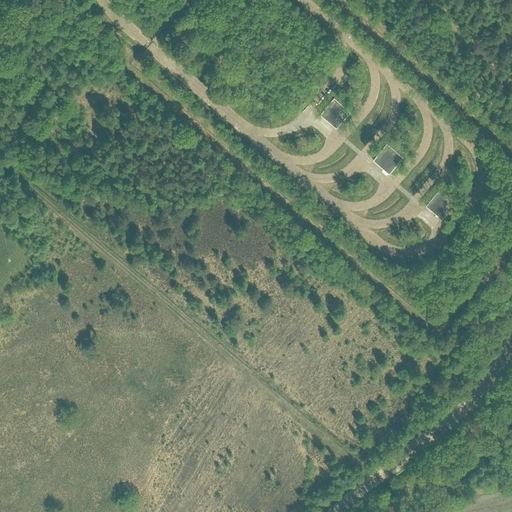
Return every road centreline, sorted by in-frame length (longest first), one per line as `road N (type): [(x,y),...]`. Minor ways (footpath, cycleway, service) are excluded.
road 1 (track): [(0,162),(241,369)]
road 2 (track): [(334,511),(476,396),(511,342)]
